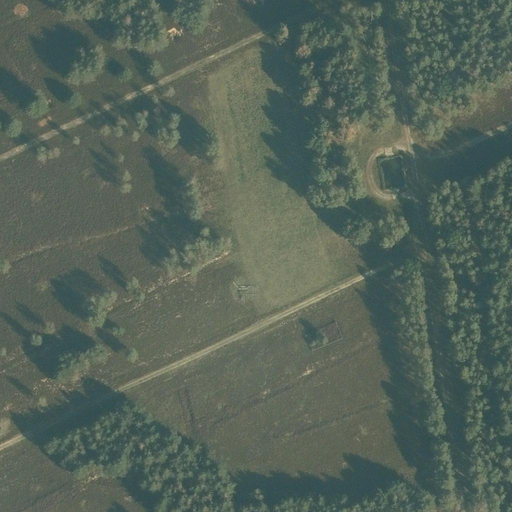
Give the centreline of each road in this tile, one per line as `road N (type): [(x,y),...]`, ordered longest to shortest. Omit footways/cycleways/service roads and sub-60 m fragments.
road 1 (track): [(425,245),(0,448)]
road 2 (track): [(0,156),(334,0)]
road 3 (track): [(463,511),(425,245)]
road 4 (track): [(388,0),(425,245)]
